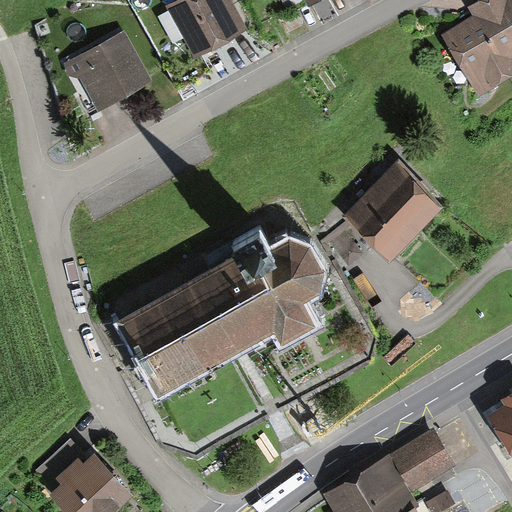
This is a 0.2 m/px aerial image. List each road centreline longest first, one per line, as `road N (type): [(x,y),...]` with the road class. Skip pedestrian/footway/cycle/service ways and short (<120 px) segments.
road 1 (residential): [(422,0),(84,178),(62,197),(50,223),(54,274),(91,379),(126,437),(194,511)]
road 2 (tertiary): [(263,511),(511,354)]
road 3 (track): [(50,223),(0,55)]
